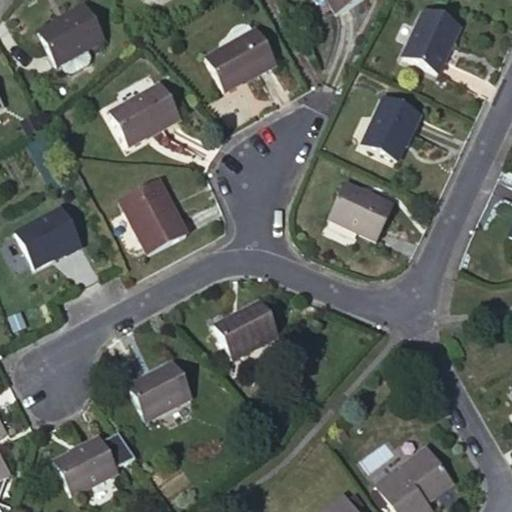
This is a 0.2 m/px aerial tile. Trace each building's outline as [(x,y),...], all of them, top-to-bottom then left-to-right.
[(326,0),(336,17),(366,0),(326,0)] [(52,27),(38,34),(56,68),(59,66),(85,52),(102,43),(84,9),(67,18),(67,21),(55,28),(52,27)] [(459,29),(423,13),(401,60),(436,77),(444,63),(441,61),(447,46),(451,45),(459,29)] [(274,67),(256,34),(205,62),(224,96),(242,85),(243,82),(254,76),(256,76),(274,67)] [(85,52),(59,66),(63,74),(70,76),(88,67),(90,60),(85,52)] [(180,121),(162,87),(109,116),(128,150),(146,140),(145,137),(157,130),(160,132),(180,121)] [(410,133),(417,116),(383,100),(360,148),(396,164),(403,149),(400,146),(407,133),(410,133)] [(52,192),(66,185),(42,141),(29,149),(52,192)] [(168,203),(158,184),(119,203),(147,258),(186,238),(174,214),(172,213),(167,206),(168,203)] [(358,192),(343,186),(327,220),(376,242),(393,209),(374,199),(372,201),(358,195),(358,192)] [(99,261),(74,213),(61,219),(62,223),(52,227),(66,252),(65,254),(75,273),(99,261)] [(31,276),(59,264),(47,235),(36,239),(28,224),(10,231),(31,276)] [(58,320),(48,298),(0,320),(0,336),(5,345),(58,320)] [(231,363),(279,338),(261,305),(246,313),(247,315),(233,322),(232,321),(214,330),(231,363)] [(192,399),(174,366),(160,372),(160,376),(146,382),(144,381),(127,390),(144,422),(192,399)] [(0,440),(6,437),(0,424),(0,483),(9,478),(0,460),(0,440)] [(71,499),(118,474),(100,440),(82,449),(82,453),(71,459),(68,457),(53,465),(71,499)] [(451,482),(427,449),(374,488),(392,511),(433,511),(426,502),(451,482)] [(356,511),(345,496),(323,511),(356,511)]
